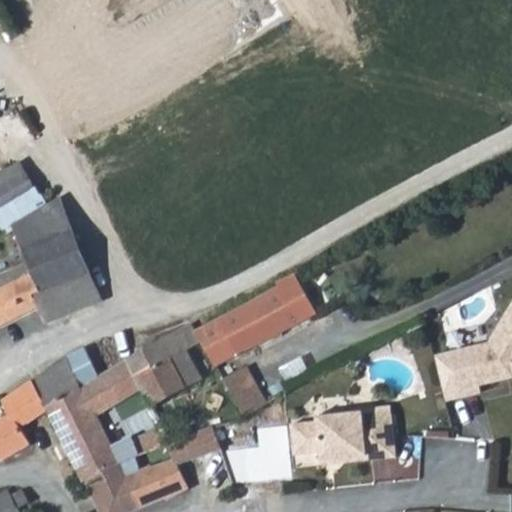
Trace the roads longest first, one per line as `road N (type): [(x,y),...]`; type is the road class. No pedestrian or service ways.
road 1 (track): [(511,137),(213,301),(173,314),(136,314),(119,301),(34,98),(0,60)]
road 2 (residential): [(281,511),(424,489),(468,469)]
